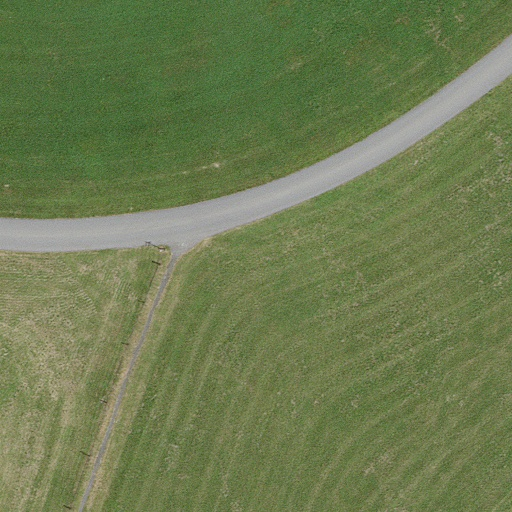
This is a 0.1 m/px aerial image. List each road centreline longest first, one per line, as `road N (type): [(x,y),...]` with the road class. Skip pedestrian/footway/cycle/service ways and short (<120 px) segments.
road 1 (track): [(179,231),(295,194),(398,143),(511,50)]
road 2 (track): [(0,233),(48,241),(179,231)]
